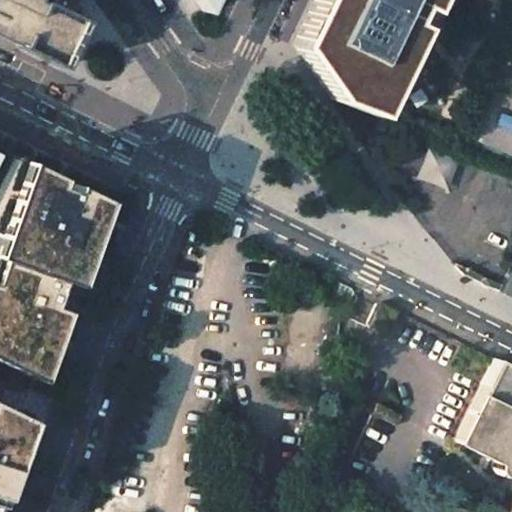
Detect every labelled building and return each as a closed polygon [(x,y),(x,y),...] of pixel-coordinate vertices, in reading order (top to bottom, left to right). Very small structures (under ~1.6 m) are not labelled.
[(0,0),(0,32),(58,60),(83,15),(76,0),(0,0)] [(181,0),(195,25),(206,0),(181,0)] [(428,0),(311,0),(289,41),(330,99),(374,115),(386,89),(417,25),(406,20),(414,3),(425,9),(428,0)] [(0,216),(5,218),(0,232),(0,338),(46,362),(105,188),(0,136),(0,216)] [(444,190),(455,161),(425,149),(414,178),(444,190)] [(366,327),(384,335),(396,311),(379,302),(366,327)] [(511,511),(511,367),(492,358),(450,440),(492,461),(491,468),(494,472),(502,472),(511,464),(511,500),(507,511),(511,511)] [(0,450),(12,415),(0,408),(0,450)]
